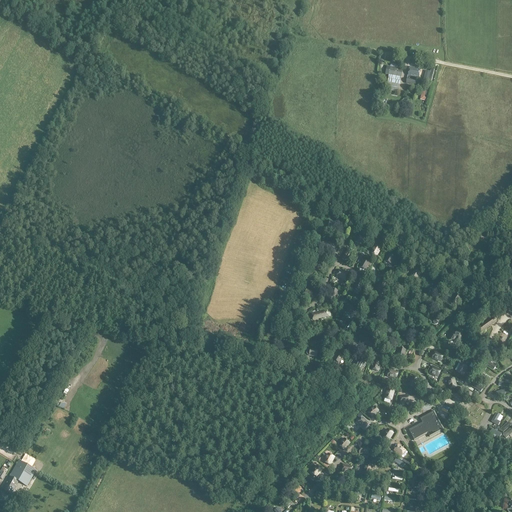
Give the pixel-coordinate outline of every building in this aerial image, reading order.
[(389,75),(401,77),(403,67),(391,64),(389,75)] [(417,78),(419,78),(420,69),(410,68),(408,79),(407,83),(416,85),(417,78)] [(389,75),(387,83),(400,85),(401,77),(389,75)] [(400,85),(387,83),(386,91),(398,93),(400,85)] [(420,100),(426,102),(427,98),(428,98),(430,91),(426,90),(426,91),(423,90),(420,100)] [(331,221),(328,227),(335,230),(335,229),(337,229),(338,229),(340,225),(331,221)] [(363,239),(358,236),(354,242),(355,243),(354,244),(354,246),(358,248),(363,239)] [(332,249),(333,245),(324,242),(322,248),(329,250),(329,249),(331,249),(332,249)] [(371,254),(376,257),(381,249),(375,246),(371,254)] [(345,261),(351,252),(348,250),(342,259),(345,261)] [(391,264),(394,258),(389,255),(385,261),(391,264)] [(315,267),(321,270),(322,268),(324,269),(325,268),(326,264),(317,261),(315,267)] [(360,267),(365,270),(369,264),(364,261),(360,267)] [(348,273),(339,270),(336,278),(345,281),(348,273)] [(411,277),(412,277),(412,278),(412,279),(412,280),(414,282),(415,281),(416,281),(421,274),(415,270),(411,277)] [(378,292),(382,294),(386,284),(381,282),(378,289),(379,289),(378,291),(378,292)] [(357,283),(354,290),(360,292),(363,285),(357,283)] [(437,295),(442,287),(437,284),(433,290),(434,291),(433,292),(434,293),(437,295)] [(312,298),(312,297),(314,297),(315,297),(316,293),(307,290),(305,296),(312,298)] [(456,295),(451,301),(452,302),(452,303),(451,304),(452,304),(452,305),(453,306),(454,306),(455,306),(456,305),(461,298),(456,295)] [(407,303),(401,301),(399,308),(404,310),(407,303)] [(351,316),(355,310),(350,306),(346,312),(351,316)] [(475,316),(474,317),(474,318),(475,319),(475,320),(476,320),(477,320),(478,319),(479,318),(483,312),(478,309),(474,315),(475,316)] [(436,314),(433,320),(434,321),(433,322),(433,323),(434,324),(435,325),(436,325),(437,325),(438,324),(442,316),(436,314)] [(497,322),(493,317),(478,328),(481,333),(497,322)] [(390,335),(394,329),(389,326),(385,332),(390,335)] [(415,329),(412,336),(413,336),(413,337),(413,338),(413,339),(414,340),(415,340),(416,340),(417,339),(418,338),(421,331),(415,329)] [(456,340),(456,342),(461,342),(461,332),(453,332),(453,334),(451,334),(451,339),(456,340)] [(359,338),(364,343),(368,338),(362,333),(359,338)] [(374,343),(368,338),(364,343),(370,348),(374,343)] [(432,358),(440,362),(443,356),(435,352),(432,358)] [(343,357),(338,354),(334,360),(335,361),(334,363),(334,364),(337,366),(343,357)] [(493,370),(496,367),(490,363),(492,360),(489,358),(485,365),(493,370)] [(354,369),(360,372),(365,362),(360,359),(354,369)] [(372,370),(378,372),(381,363),(374,361),(372,370)] [(463,375),(467,367),(461,364),(461,365),(458,371),(457,372),(463,375)] [(430,373),(438,377),(441,370),(433,367),(430,373)] [(390,370),(388,376),(396,379),(398,373),(390,370)] [(479,374),(477,377),(487,384),(489,380),(479,374)] [(410,386),(416,388),(419,380),(412,377),(410,386)] [(450,389),(456,388),(454,379),(447,381),(450,389)] [(480,392),(482,389),(474,383),(472,387),(480,392)] [(388,390),(385,399),(392,401),(395,393),(388,390)] [(503,390),(495,394),(497,399),(505,396),(503,390)] [(478,422),(483,412),(478,410),(480,406),(471,402),(465,415),(478,422)] [(375,407),(368,412),(372,418),(379,412),(375,407)] [(427,433),(429,437),(443,430),(434,412),(420,419),(422,423),(408,430),(414,441),(427,433)] [(492,422),(498,426),(500,422),(497,420),(500,416),(496,414),(492,422)] [(364,429),(369,424),(363,418),(358,423),(364,429)] [(509,422),(501,429),(503,432),(511,425),(509,422)] [(511,428),(503,436),(506,439),(510,435),(511,433),(511,428)] [(492,429),(490,432),(500,437),(502,434),(492,429)] [(393,433),(387,430),(383,437),(389,441),(393,433)] [(339,446),(344,451),(350,444),(345,439),(339,446)] [(406,451),(399,445),(394,451),(401,456),(406,451)] [(55,451),(57,459),(63,458),(61,449),(55,451)] [(328,455),(324,463),(330,467),(335,459),(328,455)] [(396,459),(394,462),(403,468),(405,464),(396,459)] [(36,471),(19,460),(9,476),(2,489),(11,494),(18,482),(27,487),(36,471)] [(6,461),(3,466),(0,471),(0,483),(0,482),(0,481),(1,479),(2,480),(12,464),(6,461)] [(374,466),(365,463),(363,471),(371,474),(374,466)] [(350,474),(352,467),(343,465),(342,472),(350,474)] [(323,471),(317,466),(311,472),(316,477),(323,471)] [(309,479),(305,483),(311,487),(314,483),(309,479)] [(423,481),(416,481),(415,488),(422,489),(423,481)] [(446,485),(436,482),(435,485),(442,487),(441,490),(444,491),(445,488),(446,485)] [(442,496),(432,492),(431,496),(437,498),(437,500),(440,501),(442,496)] [(284,499),(282,502),(288,508),(291,506),(284,499)]
